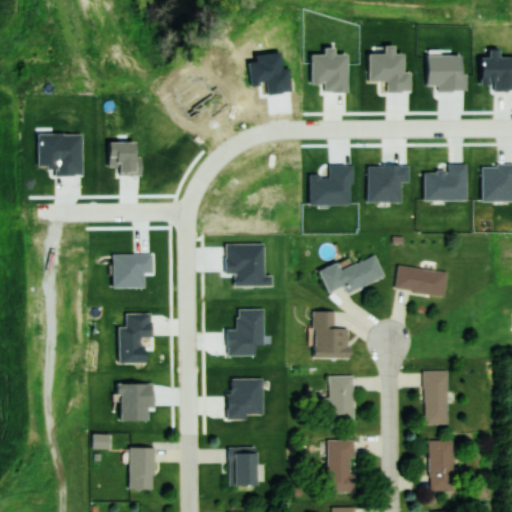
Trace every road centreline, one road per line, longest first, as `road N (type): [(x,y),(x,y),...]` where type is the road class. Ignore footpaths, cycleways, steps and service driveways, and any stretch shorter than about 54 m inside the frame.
road 1 (residential): [(48,213),(189,216),(212,168),(242,140),(285,127),(511,127)]
road 2 (residential): [(189,216),(190,511)]
road 3 (residential): [(390,511),(389,342)]
